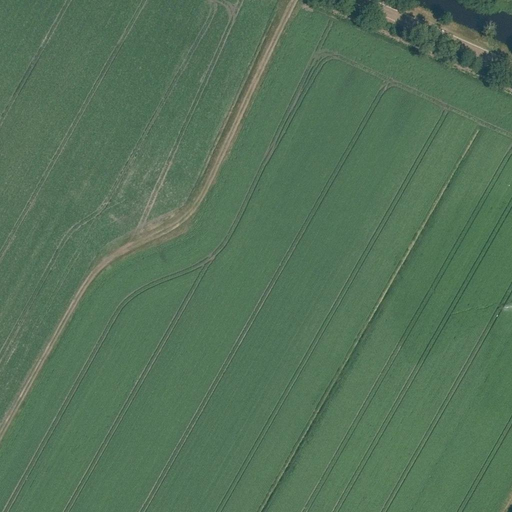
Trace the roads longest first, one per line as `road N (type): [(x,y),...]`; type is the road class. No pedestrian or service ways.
road 1 (track): [(0,442),(96,273),(188,216),(293,0)]
road 2 (tertiary): [(511,67),(360,0)]
